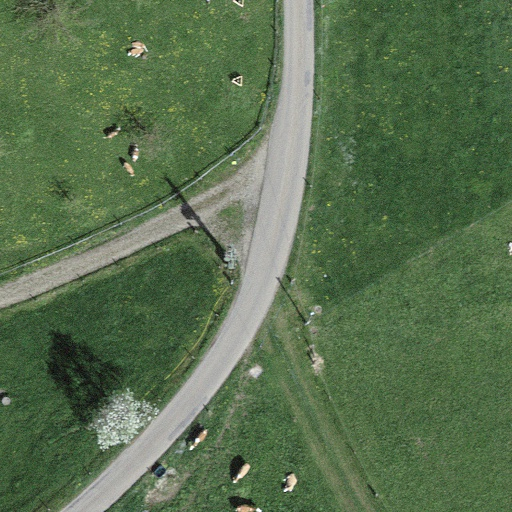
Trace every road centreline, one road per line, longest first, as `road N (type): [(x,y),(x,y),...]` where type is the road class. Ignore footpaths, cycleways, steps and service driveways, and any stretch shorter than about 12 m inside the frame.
road 1 (unclassified): [(91,511),(185,422),(250,317),(288,147),(296,0)]
road 2 (track): [(279,208),(210,209),(0,294)]
